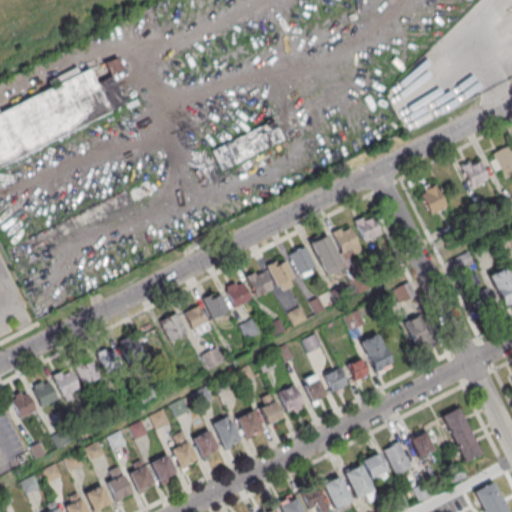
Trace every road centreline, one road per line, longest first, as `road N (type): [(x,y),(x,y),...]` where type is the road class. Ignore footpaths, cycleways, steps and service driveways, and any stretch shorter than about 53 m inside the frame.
road 1 (residential): [(511,107),(0,365)]
road 2 (residential): [(511,341),(180,511)]
road 3 (residential): [(511,450),(375,176)]
